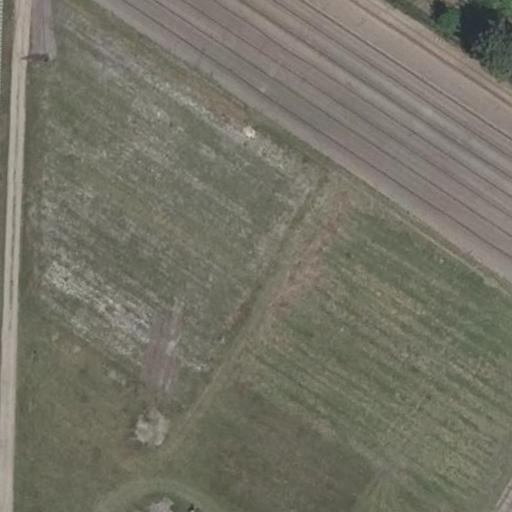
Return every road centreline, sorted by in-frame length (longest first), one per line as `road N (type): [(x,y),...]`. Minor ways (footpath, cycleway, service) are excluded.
road 1 (track): [(354,0),(511,104),(511,511)]
road 2 (track): [(4,511),(20,0)]
